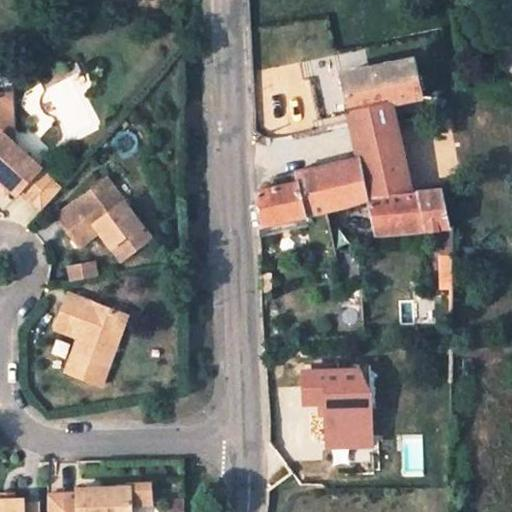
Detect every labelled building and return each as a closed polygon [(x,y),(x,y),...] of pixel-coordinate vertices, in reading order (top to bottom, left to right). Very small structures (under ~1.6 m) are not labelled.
[(342,74),(350,112),(395,103),(426,97),(418,58),(342,74)] [(32,203),(53,179),(12,146),(8,94),(0,94),(0,185),(10,194),(15,189),(32,203)] [(369,205),(411,195),(395,103),(350,112),(355,139),(359,158),(369,205)] [(317,168),(328,215),(369,205),(359,158),(317,168)] [(310,283),(340,280),(337,250),(328,215),(317,168),(293,174),(296,184),(255,193),(260,234),(257,234),(257,241),(306,235),(310,283)] [(55,217),(74,242),(95,226),(102,235),(121,260),(151,236),(106,177),(55,217)] [(61,186),(53,179),(32,203),(40,209),(61,186)] [(411,195),(369,205),(377,241),(440,227),(441,242),(452,243),(452,223),(442,188),(411,195)] [(95,226),(74,242),(82,251),(102,235),(95,226)] [(360,248),(337,250),(340,280),(361,279),(360,248)] [(439,285),(452,285),(452,257),(439,256),(439,285)] [(96,258),(69,263),(72,280),(100,275),(96,258)] [(261,280),(262,302),(276,301),(274,277),(261,280)] [(68,293),(55,321),(80,331),(76,341),(63,370),(98,385),(126,317),(68,293)] [(51,331),(76,341),(80,331),(55,321),(51,331)] [(440,325),(440,339),(453,339),(453,325),(440,325)] [(331,410),(331,448),(380,449),(381,367),(309,367),(309,410),(331,410)] [(148,484),(127,485),(128,506),(149,505),(148,484)] [(127,485),(75,488),(75,497),(60,498),(60,511),(127,511),(128,506),(127,485)] [(24,500),(24,495),(0,495),(0,511),(39,511),(40,500),(24,500)] [(60,511),(60,498),(46,498),(45,511),(60,511)]
